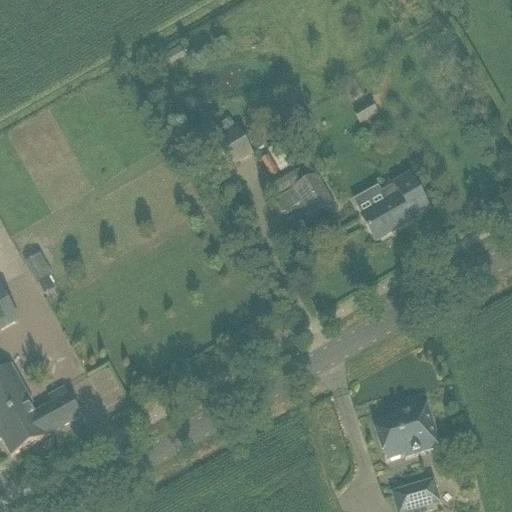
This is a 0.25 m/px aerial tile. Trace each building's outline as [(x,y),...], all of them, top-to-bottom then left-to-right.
[(368,104),(352,113),(359,125),(375,116),(368,104)] [(235,131),(200,152),(214,177),(215,178),(250,157),(250,156),(235,131)] [(268,157),(260,162),(269,177),(277,173),(268,157)] [(293,176),(270,189),(276,199),(293,189),(299,186),(293,176)] [(374,243),(430,212),(409,176),(390,186),(391,188),(380,194),(385,203),(360,217),(374,243)] [(331,209),(315,177),(299,186),(293,189),(301,204),(309,220),(331,209)] [(27,265),(41,288),(54,280),(40,257),(27,265)] [(0,334),(20,323),(0,288),(0,334)] [(46,438),(39,425),(34,416),(37,415),(10,367),(0,372),(0,441),(1,441),(11,459),(47,439),(46,438)] [(108,368),(90,375),(98,394),(115,386),(108,368)] [(53,406),(37,415),(34,416),(39,425),(46,438),(80,419),(64,390),(48,398),(53,406)] [(440,450),(426,406),(395,416),(397,420),(373,427),(385,464),(404,458),(405,461),(440,450)] [(396,511),(440,511),(432,484),(392,496),(396,511)]
